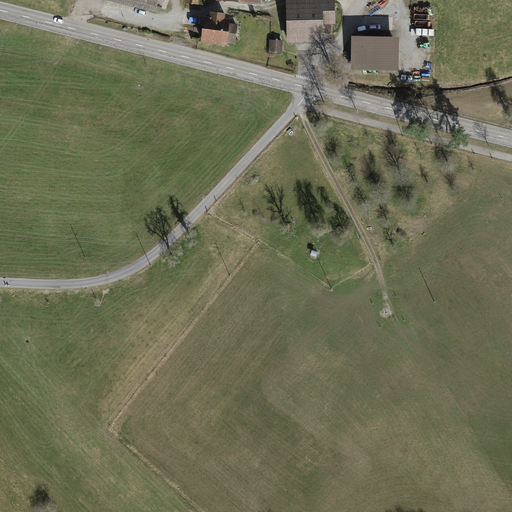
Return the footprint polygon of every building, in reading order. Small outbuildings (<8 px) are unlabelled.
[(112,0),(154,11),(156,0),(112,0)] [(287,7),(288,40),(322,39),(322,16),(334,16),(333,2),(297,3),(297,6),(287,7)] [(206,19),(203,41),(225,44),(225,42),(228,24),(228,22),(223,21),(223,16),(212,15),(211,20),(206,19)] [(237,26),(228,24),(225,42),(234,43),(237,26)] [(203,36),(204,28),(195,27),(195,35),(203,36)] [(401,39),(353,38),(352,71),(400,72),(401,39)] [(282,41),(271,41),(270,52),(281,53),(282,41)]
